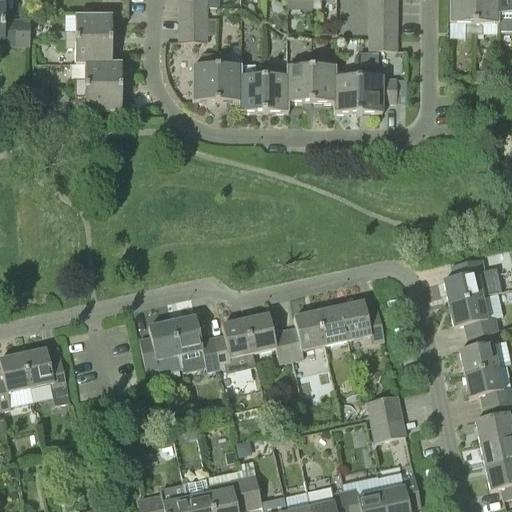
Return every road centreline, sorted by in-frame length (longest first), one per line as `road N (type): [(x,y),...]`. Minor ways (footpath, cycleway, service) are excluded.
road 1 (residential): [(463,511),(412,287),(399,273),(237,302),(208,287),(0,333)]
road 2 (residential): [(430,0),(428,119),(402,141),(197,131),(173,116),(151,83),(154,0)]
